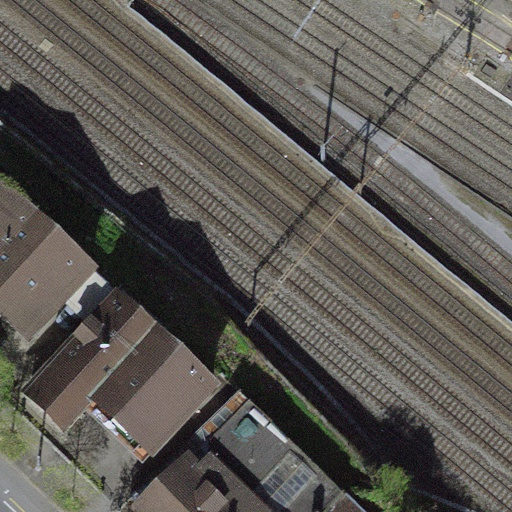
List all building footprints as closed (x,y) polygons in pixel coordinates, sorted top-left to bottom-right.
[(511,0),(488,0),(511,20),(511,0)] [(3,190),(0,193),(0,311),(18,328),(19,327),(28,336),(60,302),(84,276),(91,269),(80,259),(72,268),(52,249),(60,241),(49,231),(3,190)] [(60,302),(86,326),(110,300),(84,276),(60,302)] [(95,399),(151,337),(110,300),(86,326),(76,336),(87,345),(35,400),(51,416),(67,431),(96,400),(95,399)] [(211,393),(151,337),(95,399),(96,400),(121,423),(145,445),(180,409),(183,412),(191,403),(197,409),(211,393)] [(129,499),(142,511),(182,475),(218,511),(332,511),(336,508),(345,498),(238,394),(129,499)] [(218,511),(182,475),(142,511),(218,511)]
